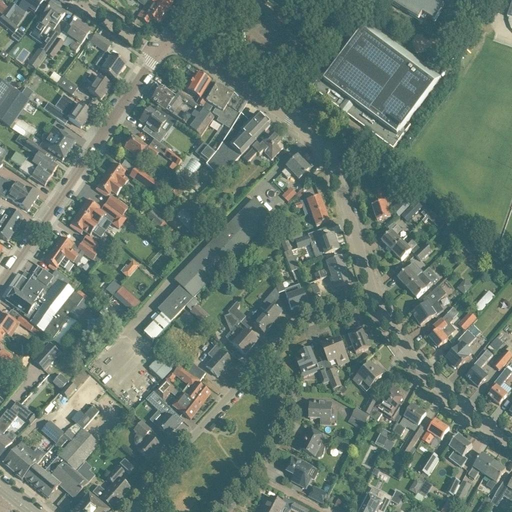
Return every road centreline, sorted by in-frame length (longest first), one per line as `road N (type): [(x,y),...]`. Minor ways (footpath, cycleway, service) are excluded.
road 1 (residential): [(372,293),(327,156),(167,40)]
road 2 (tertiary): [(0,283),(158,52)]
road 3 (unknown): [(312,140),(123,332)]
road 4 (residential): [(511,445),(406,354),(372,293)]
road 5 (residential): [(139,511),(190,439),(269,353)]
road 6 (residential): [(227,511),(289,421),(287,380),(269,353)]
road 7 (unknown): [(299,71),(312,52),(306,42),(271,11),(250,12),(245,24),(290,61)]
road 8 (residential): [(269,353),(295,324),(372,293)]
